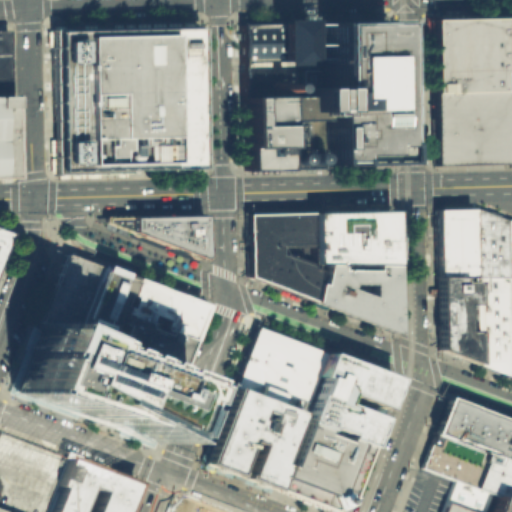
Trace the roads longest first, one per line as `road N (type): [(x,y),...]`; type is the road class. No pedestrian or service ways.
road 1 (tertiary): [(61,197),(92,241),(415,365)]
road 2 (tertiary): [(347,0),(0,9)]
road 3 (secondary): [(271,511),(0,408)]
road 4 (secondary): [(166,471),(226,309),(221,193)]
road 5 (residential): [(26,0),(31,197)]
road 6 (tertiary): [(221,193),(215,3)]
road 7 (primary): [(410,188),(221,193)]
road 8 (tertiary): [(405,0),(410,188)]
road 9 (tertiary): [(410,188),(415,365)]
road 10 (primary): [(221,193),(61,197)]
road 11 (tertiary): [(31,197),(30,250),(0,330)]
